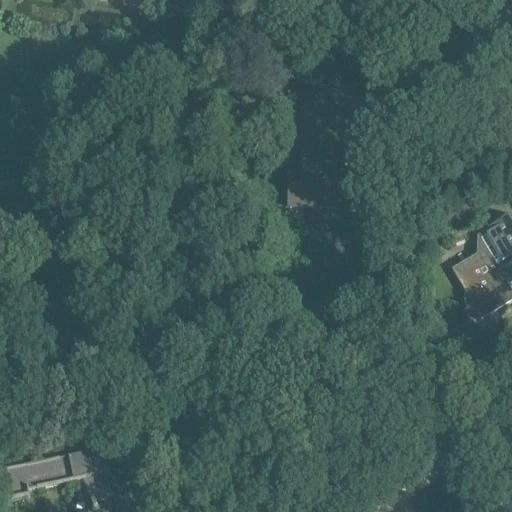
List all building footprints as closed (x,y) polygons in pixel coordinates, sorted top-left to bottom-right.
[(380,50),(380,36),(359,36),(358,51),(380,50)] [(424,90),(435,90),(436,76),(400,75),(400,89),(411,89),(410,98),(424,99),(424,90)] [(351,95),(304,95),(304,176),(290,176),(290,208),(348,208),(348,181),(351,181),(351,173),(343,173),(343,118),(351,118),(351,95)] [(452,272),(464,293),(464,312),(476,312),(482,322),(511,304),(511,294),(500,274),(511,266),(511,219),(477,239),(477,257),(452,272)] [(7,504),(30,500),(29,494),(83,484),(93,505),(91,506),(94,511),(132,511),(126,498),(116,503),(105,480),(109,479),(104,455),(1,475),(7,504)]
